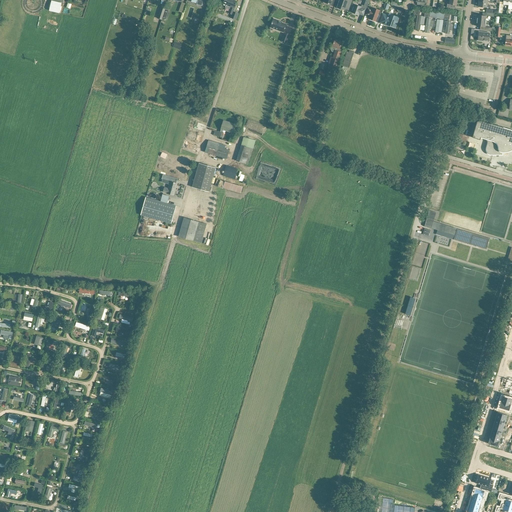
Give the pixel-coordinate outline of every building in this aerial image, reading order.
[(51,0),(49,11),(59,13),(61,6),(62,2),(64,3),(64,0),(51,0)] [(233,0),(224,0),(223,2),(223,3),(231,7),(228,13),(232,14),(231,18),(236,20),(238,13),(233,12),(237,1),(233,0)] [(342,9),(345,10),(345,8),(348,10),(352,0),(350,0),(339,0),(337,7),(338,8),(340,9),(342,9)] [(366,10),(369,1),(367,0),(365,0),(364,6),(362,5),(361,7),(354,4),(351,12),(358,15),(359,14),(363,15),(365,11),(365,9),(366,10)] [(447,0),(447,7),(455,9),(455,5),(456,6),(457,0),(456,0),(447,0)] [(368,8),(367,10),(365,15),(370,16),(369,19),(376,21),(377,17),(378,17),(379,15),(378,14),(380,10),(373,8),(373,10),(368,8)] [(399,18),(394,16),(390,14),(388,15),(388,16),(383,14),(380,23),(387,25),(388,23),(391,24),(390,25),(395,27),(399,18)] [(270,27),(283,32),(287,24),(278,21),(278,20),(273,18),(270,27)] [(427,19),(425,31),(428,31),(429,27),(432,27),(433,20),(430,20),(430,19),(427,19)] [(485,27),(486,21),(476,20),(476,26),(484,27),(484,30),(480,29),(480,30),(485,30),(492,31),(492,28),(485,27)] [(490,33),(484,32),(479,32),(478,40),(489,42),(490,33)] [(335,39),(332,46),(331,50),(332,52),(335,53),(333,57),(331,57),(329,64),(336,67),(342,50),(339,49),(342,42),(335,39)] [(175,41),(173,47),(180,50),(182,44),(175,41)] [(346,57),(343,65),(349,67),(351,59),(353,54),(347,52),(346,57)] [(511,130),(477,119),(471,137),(480,140),(481,137),(486,139),(487,140),(487,141),(487,144),(485,148),(485,150),(486,152),(487,154),(489,155),(491,155),(494,155),(502,155),(502,152),(505,153),(509,152),(511,150),(511,130)] [(233,133),(234,129),(236,124),(231,123),(229,123),(229,122),(224,121),(220,132),(215,130),(213,135),(222,138),(223,133),(222,133),(223,130),(233,133)] [(248,165),(255,141),(244,137),(236,161),(248,165)] [(225,145),(213,142),(208,140),(205,152),(227,159),(229,150),(224,148),(225,145)] [(209,192),(211,187),(216,168),(198,163),(193,182),(192,186),(209,192)] [(237,169),(231,167),(226,165),(223,176),(234,179),(237,169)] [(177,183),(172,182),(170,181),(168,189),(164,187),(163,192),(167,193),(174,195),(177,183)] [(243,187),(225,182),(223,188),(241,193),(243,187)] [(146,197),(141,215),(171,223),(176,206),(167,203),(160,201),(146,197)] [(436,212),(429,210),(423,229),(427,230),(428,228),(454,235),(453,239),(486,249),(489,238),(433,222),(436,212)] [(206,224),(189,219),(184,217),(178,237),(201,243),(206,224)] [(102,317),(108,318),(111,306),(105,305),(102,317)] [(65,320),(59,317),(55,324),(61,327),(65,320)] [(88,330),(91,331),(93,324),(80,320),(79,325),(89,328),(88,330)] [(40,333),(38,342),(45,344),(48,335),(40,333)] [(0,347),(9,350),(11,345),(0,342),(0,347)] [(53,377),(49,385),(55,388),(59,380),(53,377)] [(111,398),(115,398),(117,388),(103,386),(102,390),(112,391),(111,398)] [(502,396),(501,401),(511,405),(511,404),(511,400),(511,395),(510,394),(509,398),(502,396)] [(501,401),(499,407),(505,409),(504,412),(511,414),(511,411),(511,407),(511,404),(511,405),(501,401)] [(104,405),(100,417),(106,419),(109,407),(104,405)] [(497,412),(496,417),(505,420),(507,421),(509,415),(497,412)] [(496,417),(494,422),(504,425),(505,420),(496,417)] [(31,418),(28,432),(35,433),(38,419),(31,418)] [(494,422),(493,428),(502,430),(504,425),(494,422)] [(12,429),(12,432),(17,434),(19,428),(7,424),(5,427),(12,429)] [(493,428),(491,433),(500,436),(503,437),(504,431),(502,430),(493,428)] [(491,433),(490,438),(499,441),(500,436),(491,433)] [(490,438),(488,443),(497,446),(499,441),(490,438)] [(85,457),(91,460),(95,448),(89,446),(85,457)] [(478,474),(475,483),(476,483),(481,484),(480,488),(491,491),(492,489),(493,485),(494,480),(491,479),(491,478),(478,475),(478,474)] [(49,496),(56,497),(57,492),(55,491),(56,485),(51,484),(49,496)] [(505,490),(503,495),(510,497),(511,494),(511,485),(510,491),(505,490)] [(20,493),(21,489),(12,487),(10,494),(14,495),(15,492),(20,493)] [(475,488),(473,493),(484,497),(485,497),(487,492),(475,488)] [(501,494),(499,498),(506,500),(505,504),(511,506),(511,501),(509,500),(510,497),(503,495),(501,494)] [(472,498),(470,503),(479,505),(479,506),(482,506),(483,501),(472,498)] [(498,507),(497,511),(500,511),(507,511),(511,511),(511,506),(505,504),(502,503),(501,508),(498,507)]
